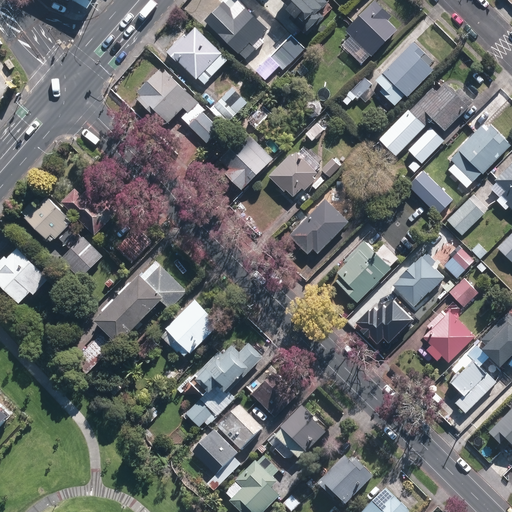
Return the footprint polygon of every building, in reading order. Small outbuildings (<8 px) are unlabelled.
[(269,29),(239,0),(238,0),(231,7),(223,0),(205,19),(239,53),(250,41),(254,45),(269,29)] [(270,0),(289,18),(305,2),(303,0),(270,0)] [(373,55),(398,29),(388,20),(393,15),(377,1),(377,0),(366,0),(370,3),(345,30),(373,55)] [(316,37),(303,24),(294,33),(308,46),(316,37)] [(197,78),(223,53),(196,27),(186,37),(184,35),(167,51),(177,61),(179,60),(197,78)] [(271,56),(281,67),(303,44),(292,34),(271,56)] [(414,42),(376,81),(384,89),(381,92),(396,106),(406,96),(408,97),(434,71),(429,66),(434,61),(414,42)] [(207,110),(167,70),(164,73),(160,69),(138,92),(141,95),(138,98),(160,120),(164,117),(169,122),(184,107),(188,111),(182,117),(206,141),(219,127),(205,112),(207,110)] [(365,76),(351,91),(359,99),(373,83),(365,76)] [(409,110),(380,140),(396,156),(432,119),(446,131),(474,102),(459,87),(455,92),(445,84),(437,93),(433,89),(411,112),(409,110)] [(216,105),(229,118),(238,109),(225,95),(216,105)] [(249,120),(258,129),(273,113),(265,104),(249,120)] [(314,141),(325,128),(320,123),(309,135),(314,141)] [(487,130),(482,126),(458,150),(459,151),(451,159),(455,163),(448,170),(467,188),(482,173),(483,174),(511,145),(491,125),(487,130)] [(431,127),(408,151),(422,164),(444,141),(431,127)] [(225,172),(242,189),(274,157),(248,132),(221,159),(230,168),(225,172)] [(126,145),(116,135),(106,146),(116,155),(126,145)] [(318,172),(297,152),(290,159),(288,157),(269,175),(285,191),(288,189),(294,195),(302,187),(305,190),(317,178),(314,175),(318,172)] [(334,157),(322,169),(330,177),(342,165),(334,157)] [(511,162),(495,180),(496,182),(490,188),(500,197),(496,201),(506,210),(509,206),(511,208),(511,162)] [(443,188),(424,170),(405,190),(424,208),(443,188)] [(395,184),(387,177),(374,190),(382,198),(395,184)] [(95,235),(119,211),(104,196),(100,201),(88,190),(82,196),(75,188),(61,202),(95,235)] [(25,218),(47,238),(51,234),(56,239),(58,236),(70,248),(60,259),(81,279),(103,256),(83,236),(83,238),(65,221),(69,217),(48,196),(38,206),(37,205),(25,218)] [(441,217),(446,212),(448,214),(454,207),(452,206),(455,203),(449,196),(444,200),(442,198),(432,208),(441,217)] [(318,253),(349,222),(325,198),(289,235),(308,254),(313,248),(318,253)] [(484,213),(469,198),(448,220),(463,235),(484,213)] [(153,242),(138,227),(117,247),(132,263),(153,242)] [(450,237),(440,228),(433,235),(443,245),(450,237)] [(511,232),(498,247),(511,260),(511,232)] [(357,302),(392,268),(367,242),(337,272),(342,276),(336,281),(357,302)] [(0,260),(0,283),(19,302),(30,291),(34,294),(49,279),(18,248),(8,258),(5,256),(0,260)] [(462,248),(444,266),(457,278),(474,260),(462,248)] [(400,277),(393,284),(414,306),(429,291),(430,292),(445,277),(435,267),(434,268),(431,265),(436,260),(427,252),(422,257),(421,256),(415,262),(400,276),(400,277)] [(90,372),(160,300),(170,309),(187,292),(161,265),(158,268),(153,264),(142,276),(139,273),(94,320),(104,330),(76,359),(90,372)] [(464,278),(450,292),(464,306),(478,292),(464,278)] [(114,283),(110,279),(105,284),(110,288),(114,283)] [(75,292),(63,281),(54,291),(66,302),(75,292)] [(99,300),(90,291),(84,297),(93,306),(99,300)] [(191,353),(220,324),(195,299),(166,328),(168,329),(161,336),(183,357),(189,351),(191,353)] [(430,329),(424,336),(432,344),(426,349),(437,360),(442,354),(449,362),(475,336),(449,310),(445,315),(441,311),(427,326),(430,329)] [(160,346),(152,339),(138,353),(146,360),(160,346)] [(200,427),(214,413),(216,415),(235,396),(230,391),(263,357),(249,342),(239,352),(232,345),(223,354),(220,350),(190,380),(204,395),(187,413),(200,427)] [(465,412),(497,381),(474,359),(461,372),(458,369),(450,382),(463,395),(455,402),(465,412)] [(275,417),(298,394),(274,371),(252,394),(275,417)] [(0,429),(12,417),(0,404),(0,429)] [(218,428),(241,451),(263,428),(240,405),(218,428)] [(303,407),(281,429),(282,430),(276,437),(274,435),(267,443),(272,448),(279,441),(298,460),(305,453),(306,454),(326,434),(315,423),(317,421),(303,407)] [(511,410),(489,434),(500,445),(506,440),(511,445),(511,410)] [(238,454),(215,431),(193,453),(217,477),(208,485),(215,492),(242,465),(234,457),(238,454)] [(232,500),(231,501),(242,511),(264,511),(280,496),(272,488),(278,481),(273,477),(280,470),(264,456),(257,463),(255,461),(225,493),(232,500)] [(346,456),(318,484),(334,500),(337,497),(345,506),(374,477),(353,457),(350,461),(346,456)] [(408,511),(386,490),(364,511),(408,511)] [(293,511),(302,504),(293,495),(283,504),(291,511),(293,511)]
